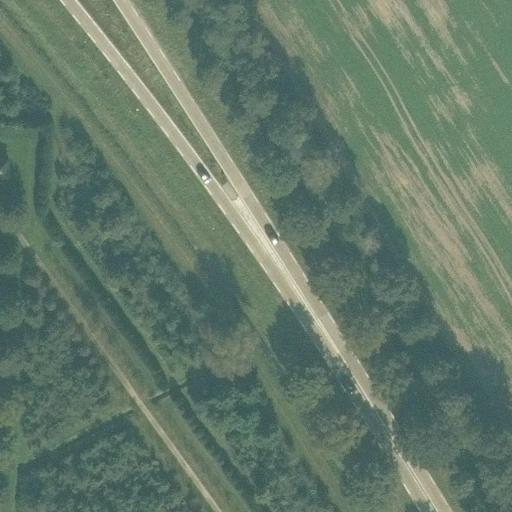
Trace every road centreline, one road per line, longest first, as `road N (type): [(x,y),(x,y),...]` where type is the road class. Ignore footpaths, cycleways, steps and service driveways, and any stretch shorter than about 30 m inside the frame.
road 1 (primary): [(65,0),(283,275)]
road 2 (primary): [(283,275),(236,180),(118,0)]
road 3 (primary): [(431,511),(283,275)]
